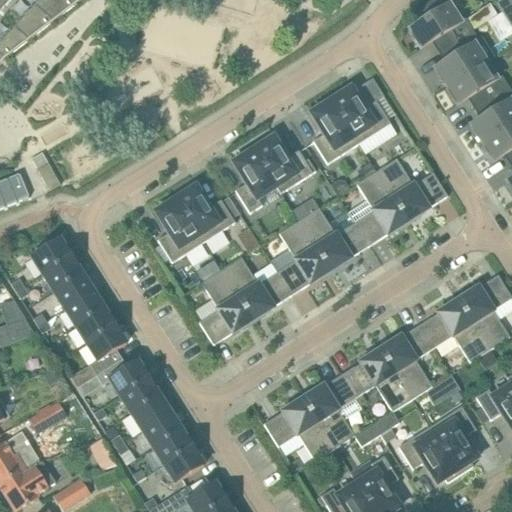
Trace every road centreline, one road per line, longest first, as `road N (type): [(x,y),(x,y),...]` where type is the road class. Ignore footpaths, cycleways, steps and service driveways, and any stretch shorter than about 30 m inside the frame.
road 1 (residential): [(366,43),(76,214),(196,410)]
road 2 (residential): [(196,410),(489,232)]
road 3 (residential): [(366,43),(489,232)]
road 4 (residential): [(196,410),(262,511)]
